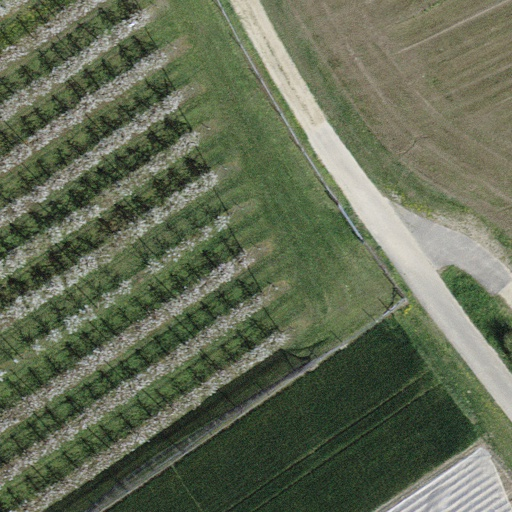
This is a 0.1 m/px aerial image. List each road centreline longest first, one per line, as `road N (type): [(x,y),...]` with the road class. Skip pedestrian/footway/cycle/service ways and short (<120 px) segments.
road 1 (track): [(409,251),(250,0)]
road 2 (track): [(511,401),(440,311),(409,251)]
